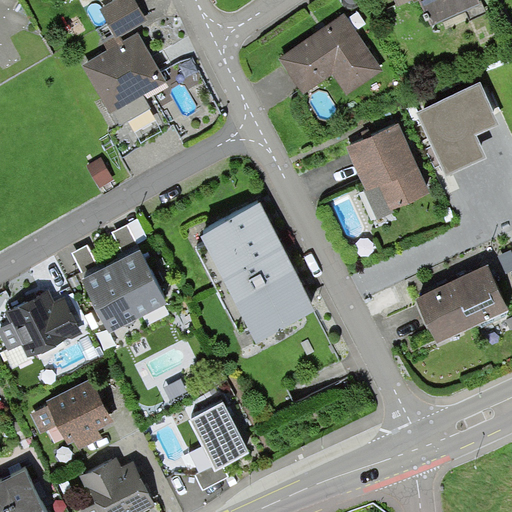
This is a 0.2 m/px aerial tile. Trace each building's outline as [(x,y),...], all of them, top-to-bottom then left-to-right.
[(115,38),(119,35),(147,20),(135,0),(115,0),(99,9),(112,34),(115,38)] [(395,0),(398,7),(415,0),(420,0),(432,25),(482,3),(480,0),(395,0)] [(347,18),(283,59),(305,94),(332,77),(345,98),(383,74),(347,18)] [(166,82),(137,32),(122,40),(119,35),(115,38),(112,34),(101,40),(107,50),(81,64),(110,114),(113,112),(120,124),(150,107),(143,95),(166,82)] [(397,123),(345,147),(377,216),(430,192),(397,123)] [(99,156),(84,164),(98,189),(113,181),(99,156)] [(312,309),(256,199),(198,229),(203,240),(192,245),(237,333),(251,326),(257,337),(312,309)] [(87,245),(71,253),(110,332),(167,303),(128,223),(111,232),(123,257),(99,269),(87,245)] [(487,262),(414,294),(435,341),(508,308),(487,262)] [(11,323),(0,327),(0,334),(6,348),(1,350),(10,371),(42,357),(53,382),(97,362),(68,296),(55,302),(50,291),(5,311),(11,323)] [(48,407),(32,414),(41,432),(58,424),(71,453),(100,440),(96,431),(115,422),(94,378),(45,402),(48,407)] [(221,403),(190,418),(204,446),(191,453),(200,471),(193,475),(201,490),(226,477),(220,465),(246,452),(221,403)] [(93,503),(81,508),(82,511),(145,511),(157,507),(137,464),(123,470),(118,458),(80,475),(93,503)] [(45,511),(24,469),(0,480),(0,511),(45,511)]
